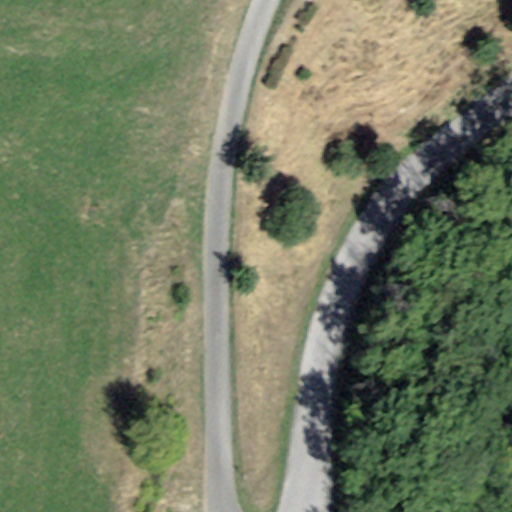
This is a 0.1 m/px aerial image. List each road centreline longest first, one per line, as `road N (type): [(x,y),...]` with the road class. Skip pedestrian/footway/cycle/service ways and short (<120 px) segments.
road 1 (track): [(226,511),(212,224),(272,0)]
road 2 (unclassified): [(309,511),(320,401),(349,275),(399,185),(511,101)]
